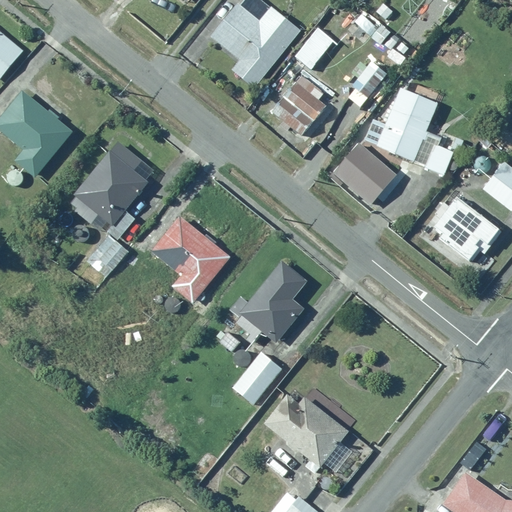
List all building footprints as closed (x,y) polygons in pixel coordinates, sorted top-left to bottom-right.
[(253,89),(298,30),(267,6),(255,21),(235,5),(207,40),(235,61),(228,70),(253,89)] [(0,73),(20,49),(0,32),(0,73)] [(364,99),(382,73),(366,62),(348,89),(364,99)] [(298,136),(323,105),(317,100),(322,94),(297,74),(279,96),(284,100),(272,115),(298,136)] [(410,162),(435,103),(397,88),(380,128),(377,127),(370,145),(410,162)] [(33,178),(69,131),(55,121),(57,118),(21,91),(0,118),(0,135),(22,153),(14,164),(33,178)] [(150,170),(114,141),(70,194),(73,197),(65,206),(97,232),(107,221),(111,224),(145,182),(142,180),(150,170)] [(451,152),(431,144),(421,166),(438,172),(441,165),(444,167),(451,152)] [(508,214),(511,208),(511,173),(497,163),(477,193),(508,214)] [(453,196),(445,205),(440,201),(431,213),(436,217),(428,226),(435,232),(432,236),(463,261),(473,248),(480,253),(488,244),(485,241),(494,229),(453,196)] [(190,303),(227,257),(211,244),(213,242),(202,233),(200,236),(179,219),(151,254),(177,275),(169,285),(190,303)] [(103,280),(123,260),(127,255),(106,236),(83,262),(103,280)] [(123,260),(103,280),(101,282),(117,297),(138,274),(123,260)] [(303,282),(277,261),(245,302),(238,296),(227,310),(235,317),(231,321),(255,340),(259,335),(272,346),(302,309),(289,299),(303,282)] [(231,355),(240,343),(225,332),(216,345),(231,355)] [(250,406),(280,368),(257,351),(228,388),(250,406)] [(263,447),(273,434),(316,468),(320,463),(331,472),(348,451),(338,443),(346,433),(299,394),(293,402),(285,395),(251,437),(263,447)] [(511,511),(511,500),(503,501),(460,470),(437,503),(450,511),(511,511)] [(316,511),(285,488),(266,511),(316,511)]
